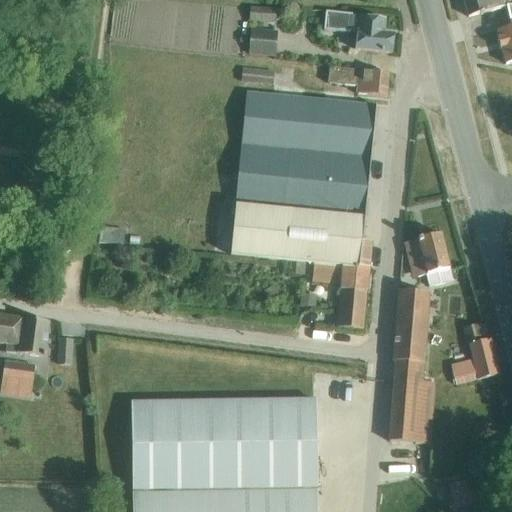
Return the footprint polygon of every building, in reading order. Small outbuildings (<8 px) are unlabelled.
[(511,0),(464,0),(469,19),(507,9),(511,28),(511,0)] [(272,23),(273,11),(249,9),(248,22),(272,23)] [(390,55),(393,36),(382,35),(384,22),(351,18),(352,16),(325,13),(323,32),(349,35),(350,33),(357,33),(355,52),(390,55)] [(511,28),(496,32),(499,40),(497,41),(499,50),(501,50),(505,66),(511,63),(511,28)] [(274,33),(250,32),(248,55),(272,57),(274,33)] [(304,80),(305,64),(277,62),(276,78),(304,80)] [(356,96),(386,99),(388,75),(329,69),(327,85),(357,88),(356,96)] [(242,70),(241,83),(272,86),(273,74),(242,70)] [(246,95),(233,227),(362,240),(375,107),(246,95)] [(362,240),(233,227),(230,258),(308,264),(369,270),(371,245),(361,244),(362,240)] [(123,246),(124,231),(99,229),(98,244),(123,246)] [(425,277),(428,288),(452,282),(449,271),(440,236),(404,245),(410,269),(415,268),(418,279),(425,277)] [(313,265),(311,282),(341,285),(336,329),(362,332),(366,295),(369,270),(313,265)] [(406,286),(399,286),(393,363),(395,363),(388,443),(429,447),(434,385),(422,384),(428,295),(405,293),(406,286)] [(302,299),(301,312),(316,313),(317,301),(302,299)] [(0,345),(6,346),(5,354),(44,359),(49,324),(0,317),(0,345)] [(60,341),(58,366),(71,366),(72,342),(60,341)] [(468,346),(472,361),(451,367),(456,387),(498,376),(490,341),(468,346)] [(4,363),(0,391),(0,392),(20,395),(21,383),(32,385),(35,367),(4,363)] [(371,406),(373,372),(348,371),(346,404),(371,406)] [(313,401),(133,405),(135,499),(315,496),(313,401)] [(448,487),(455,511),(476,506),(469,480),(448,487)] [(315,511),(315,496),(135,499),(134,511),(315,511)]
